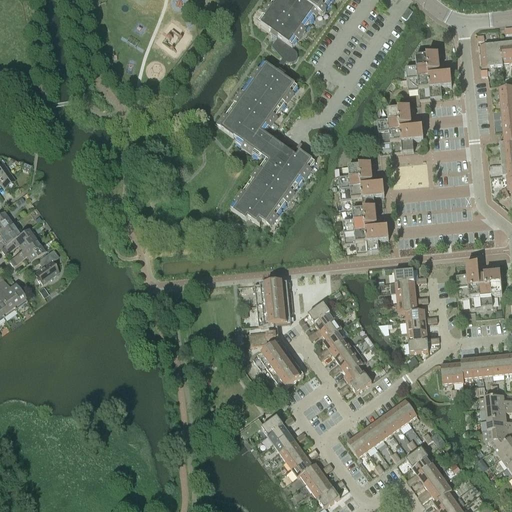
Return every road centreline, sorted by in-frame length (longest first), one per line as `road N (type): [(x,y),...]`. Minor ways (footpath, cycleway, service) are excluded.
road 1 (residential): [(511,235),(480,201),(463,24)]
road 2 (residential): [(396,13),(370,1),(327,60),(323,69),(347,85)]
